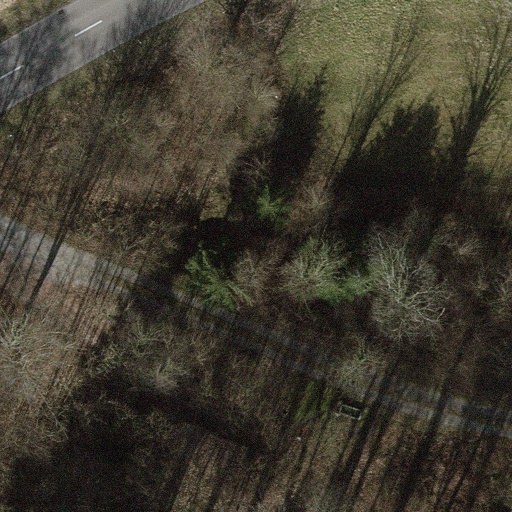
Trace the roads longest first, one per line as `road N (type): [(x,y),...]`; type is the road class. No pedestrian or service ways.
road 1 (track): [(0,229),(403,400),(511,423)]
road 2 (tertiary): [(0,82),(148,0)]
